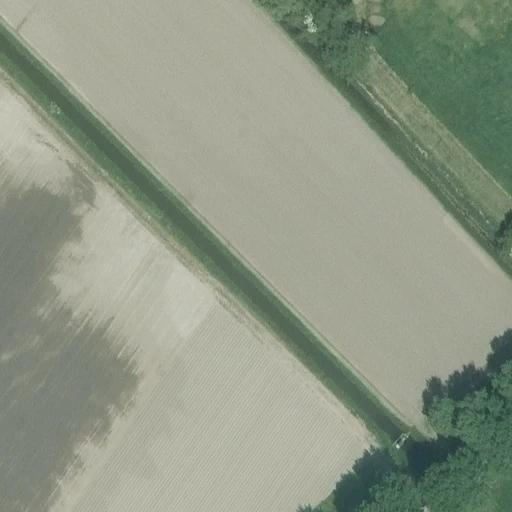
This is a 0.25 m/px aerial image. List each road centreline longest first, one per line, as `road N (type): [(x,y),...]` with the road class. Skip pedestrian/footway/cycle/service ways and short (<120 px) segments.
road 1 (track): [(0,77),(309,374),(421,495)]
road 2 (unclassified): [(403,511),(511,418)]
